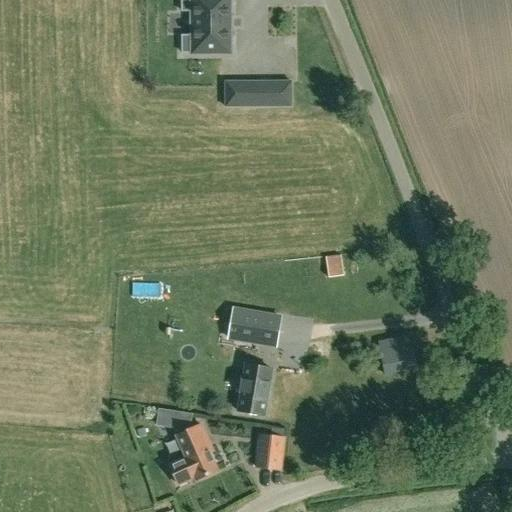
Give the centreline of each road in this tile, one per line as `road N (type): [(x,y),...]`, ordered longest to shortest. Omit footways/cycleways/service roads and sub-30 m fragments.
road 1 (unclassified): [(511,450),(494,423),(330,0)]
road 2 (unclassified): [(250,511),(309,488),(511,456)]
